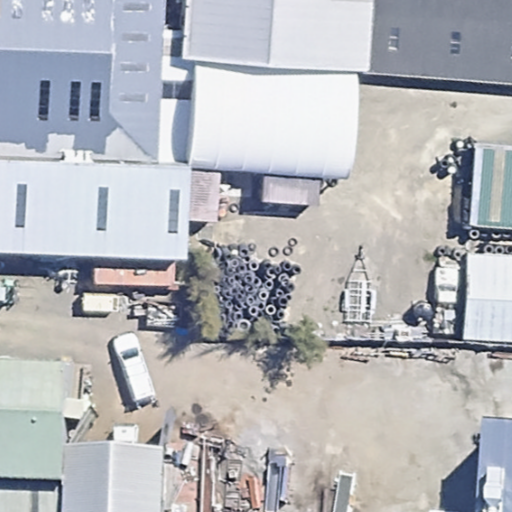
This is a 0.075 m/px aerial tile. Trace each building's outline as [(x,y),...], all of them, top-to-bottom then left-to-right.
[(142,163),(155,0),(0,0),(0,242),(179,257),(186,166),(142,163)] [(373,69),(378,0),(181,0),(177,55),(373,69)] [(511,0),(378,0),(373,69),(511,80),(511,0)] [(273,81),(223,78),(217,185),(267,188),(273,81)] [(511,153),(467,152),(465,226),(511,226),(511,153)] [(511,260),(464,259),(462,343),(511,344),(511,260)] [(69,511),(73,365),(0,363),(0,511),(69,511)] [(511,511),(511,472),(475,471),(473,511),(511,511)]
